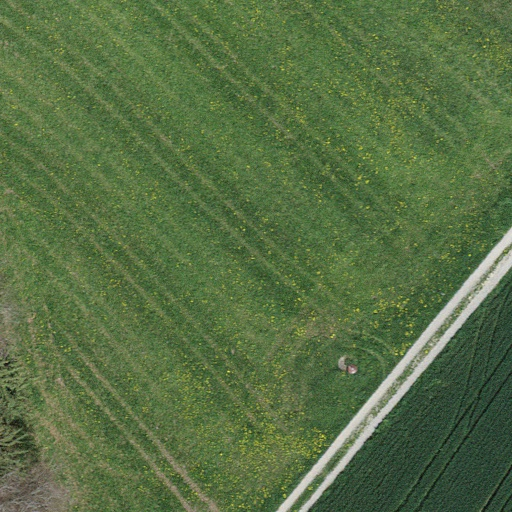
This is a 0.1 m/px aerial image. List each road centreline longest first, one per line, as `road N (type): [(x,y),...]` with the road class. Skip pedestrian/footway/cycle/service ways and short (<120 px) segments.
road 1 (track): [(511,249),(287,511)]
road 2 (track): [(0,322),(9,350),(17,511)]
